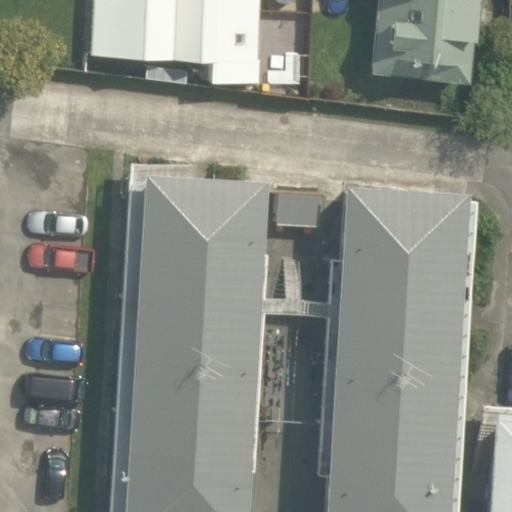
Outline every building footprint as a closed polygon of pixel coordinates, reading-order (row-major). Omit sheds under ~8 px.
[(250,0),(95,0),(94,58),(204,61),(204,83),(248,85),(250,0)] [(473,0),(376,0),(373,41),(470,49),(473,0)] [(239,511),(254,181),(120,175),(105,511),(239,511)] [(448,511),(463,191),(329,185),(314,511),(448,511)] [(511,511),(511,403),(479,402),(474,511),(511,511)]
